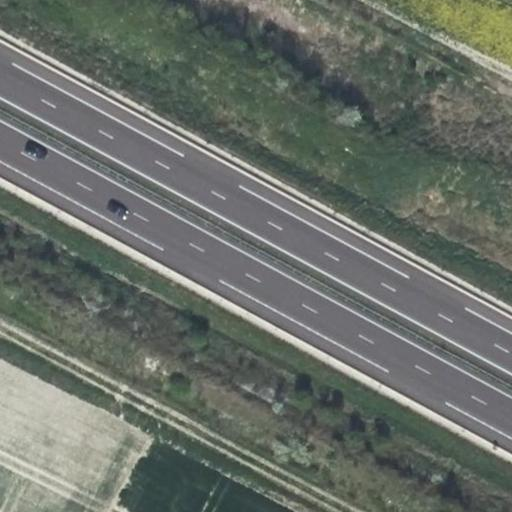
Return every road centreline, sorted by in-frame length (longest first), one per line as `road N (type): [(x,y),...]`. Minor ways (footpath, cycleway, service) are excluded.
road 1 (motorway): [(0,140),(511,417)]
road 2 (motorway): [(511,356),(0,79)]
road 3 (track): [(0,336),(338,511)]
